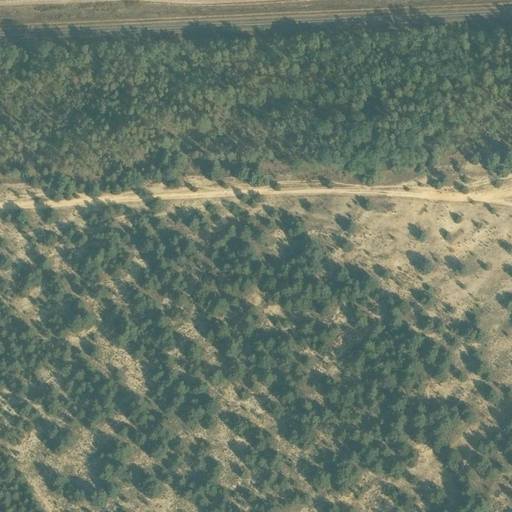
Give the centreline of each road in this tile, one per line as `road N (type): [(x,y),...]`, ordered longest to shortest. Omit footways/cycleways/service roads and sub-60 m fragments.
road 1 (track): [(0,208),(394,193),(511,206)]
road 2 (track): [(0,3),(202,0)]
